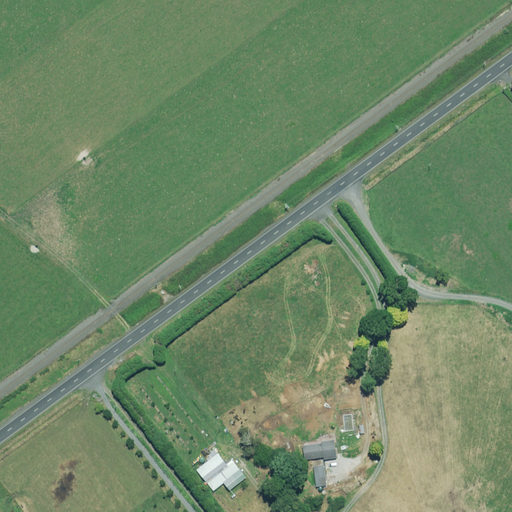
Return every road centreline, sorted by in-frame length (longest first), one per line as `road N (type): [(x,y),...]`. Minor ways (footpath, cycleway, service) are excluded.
road 1 (tertiary): [(0,436),(511,58)]
road 2 (unknown): [(313,205),(382,301),(375,449),(367,482),(346,511)]
